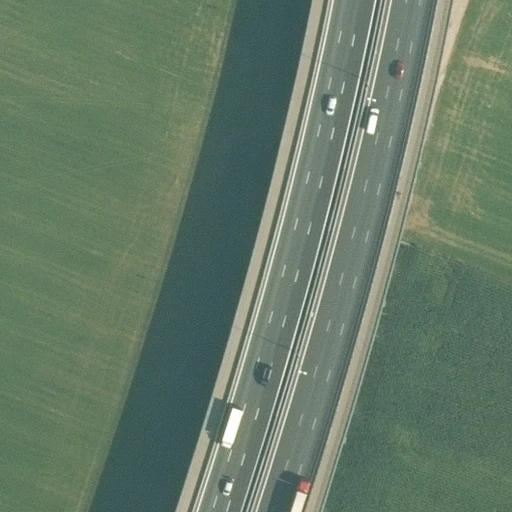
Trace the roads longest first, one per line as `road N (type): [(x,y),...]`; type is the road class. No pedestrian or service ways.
road 1 (track): [(313,511),(461,0)]
road 2 (motorway): [(345,0),(272,302),(207,511)]
road 3 (motorway): [(267,511),(366,171),(405,0)]
